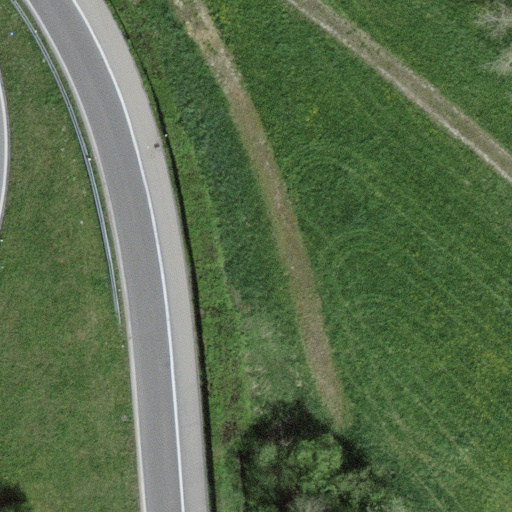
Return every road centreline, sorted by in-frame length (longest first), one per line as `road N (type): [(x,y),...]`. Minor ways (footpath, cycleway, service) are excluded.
road 1 (motorway): [(161,511),(148,335),(117,157),(45,0)]
road 2 (track): [(337,401),(271,172),(182,0)]
road 3 (track): [(295,0),(511,169)]
